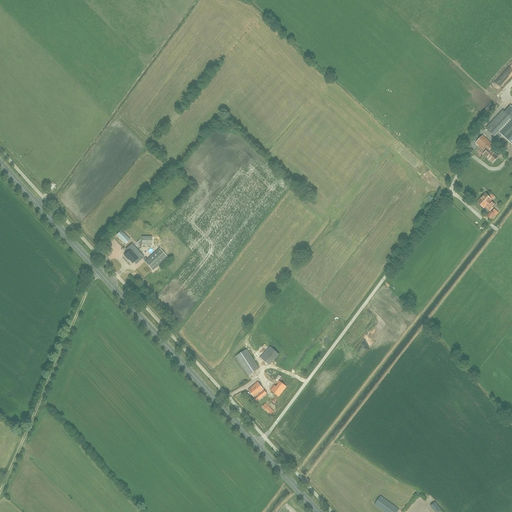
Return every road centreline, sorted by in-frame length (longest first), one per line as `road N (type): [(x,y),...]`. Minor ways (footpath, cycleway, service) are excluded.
road 1 (primary): [(257,445),(0,163)]
road 2 (unclassified): [(257,445),(450,190)]
road 3 (track): [(97,270),(0,494)]
